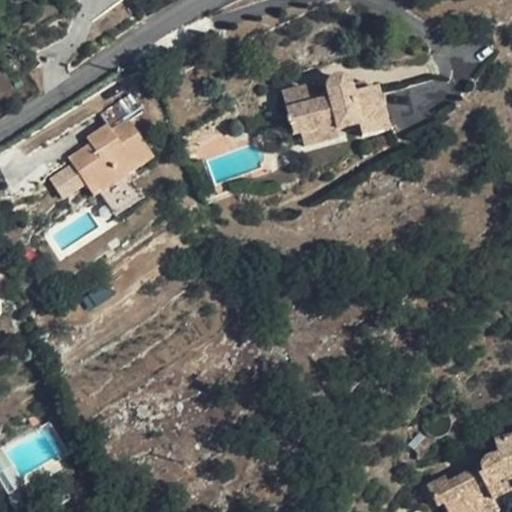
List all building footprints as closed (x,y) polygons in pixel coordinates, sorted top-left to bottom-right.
[(344,77),(339,76),(335,77),(332,79),(330,82),(328,85),(328,88),(329,92),(309,96),(307,86),(282,93),(287,110),(293,135),(301,133),(337,124),(339,131),(359,126),(362,138),(388,131),(377,86),(367,88),(354,92),(351,85),(350,81),(347,79),(344,77)] [(367,88),(365,81),(351,85),(354,92),(367,88)] [(143,112),(131,95),(99,114),(107,125),(111,132),(91,145),(69,159),(94,197),(154,158),(130,121),(143,112)] [(216,136),(209,124),(187,137),(181,139),(189,158),(197,154),(192,143),(198,140),(201,145),(216,136)] [(339,131),(337,124),(301,133),(305,147),(340,138),(339,131)] [(111,132),(107,125),(87,139),(91,145),(111,132)] [(51,173),(59,198),(81,191),(73,166),(51,173)] [(511,479),(511,435),(495,440),(498,454),(490,456),(488,457),(485,458),(483,461),(482,466),(449,482),(446,476),(427,486),(437,507),(443,504),(446,511),(462,511),(472,507),(474,511),(495,500),(511,491),(506,481),(511,479)] [(495,511),(500,509),(495,500),(474,511),(472,507),(462,511),(495,511)]
